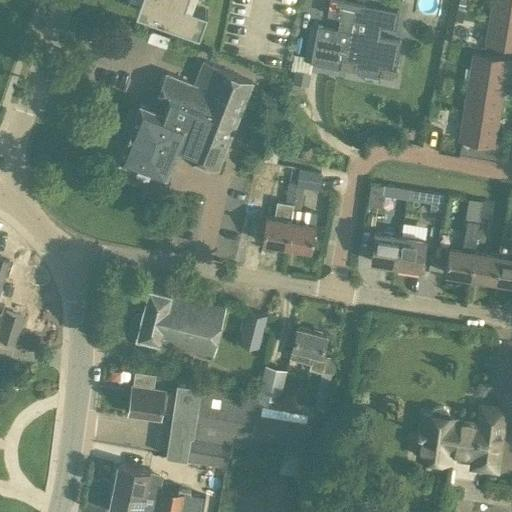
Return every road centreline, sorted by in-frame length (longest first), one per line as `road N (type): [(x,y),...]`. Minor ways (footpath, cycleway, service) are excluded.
road 1 (residential): [(511,170),(393,152),(372,157),(356,176),(334,287)]
road 2 (residential): [(334,287),(92,248),(65,257)]
road 3 (residential): [(0,182),(63,0)]
road 4 (residential): [(511,311),(334,287)]
road 5 (tertiary): [(56,511),(79,359)]
